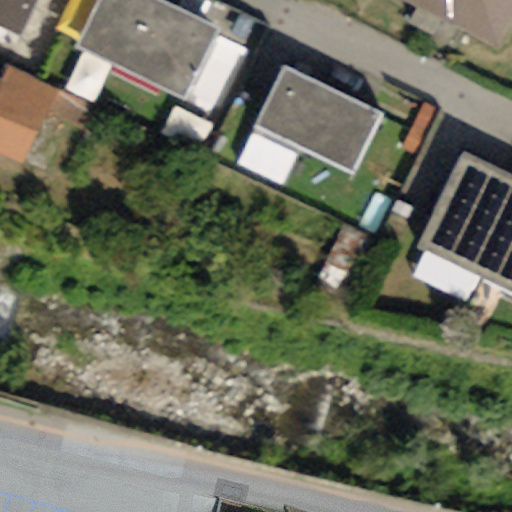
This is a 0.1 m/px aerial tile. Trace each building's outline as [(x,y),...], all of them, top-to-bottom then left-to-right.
[(35,0),(0,0),(0,25),(19,35),(35,0)] [(218,32),(154,0),(98,0),(74,48),(183,102),(218,32)] [(511,0),(391,0),(495,50),(511,14),(511,0)] [(0,154),(22,164),(56,89),(8,66),(0,80),(0,154)] [(382,113),(282,66),(253,127),(353,174),(382,113)] [(511,176),(464,153),(418,246),(511,292),(511,176)]
